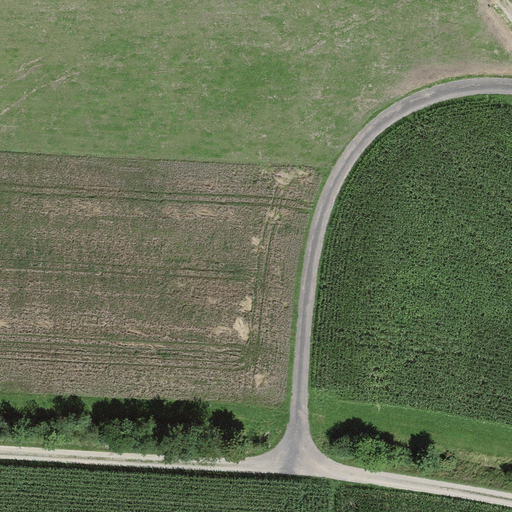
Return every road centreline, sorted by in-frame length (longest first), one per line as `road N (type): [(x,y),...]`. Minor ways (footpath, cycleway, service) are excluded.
road 1 (track): [(511,503),(295,464),(0,446)]
road 2 (track): [(511,85),(451,90),(404,106),(355,148),(326,200),(310,277),(295,464)]
